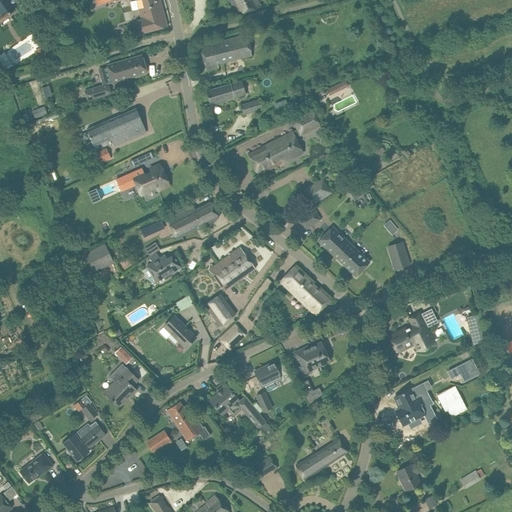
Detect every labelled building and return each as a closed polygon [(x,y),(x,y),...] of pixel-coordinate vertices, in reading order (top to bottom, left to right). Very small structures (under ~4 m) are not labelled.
[(0,0),(0,14),(5,11),(7,14),(19,7),(14,0),(0,0)] [(159,0),(135,0),(141,20),(136,21),(136,24),(138,34),(167,27),(159,0)] [(257,0),(229,0),(236,15),(260,5),(257,0)] [(246,34),(210,44),(200,47),(206,70),(217,68),(216,64),(224,62),(252,55),(246,34)] [(34,51),(39,59),(48,53),(43,46),(34,51)] [(108,67),(99,69),(103,85),(108,84),(112,83),(145,73),(147,73),(142,55),(140,55),(133,57),(107,65),(107,66),(108,67)] [(239,81),(206,91),(210,105),(243,95),(239,81)] [(103,85),(84,90),(87,101),(111,95),(108,84),(103,85)] [(331,95),(338,91),(335,85),(328,88),(331,95)] [(41,88),(44,98),(51,95),(48,86),(41,88)] [(240,105),(243,115),(263,109),(260,99),(240,105)] [(277,115),(290,111),(286,102),(274,106),(277,115)] [(47,115),(44,107),(32,112),(35,120),(47,115)] [(86,130),(93,146),(111,138),(114,146),(146,132),(136,108),(86,130)] [(292,120),(297,129),(293,132),(292,131),(247,153),(258,175),(303,152),(299,145),(297,146),(294,140),(296,139),(295,136),(299,134),(300,135),(320,125),(313,110),(292,120)] [(378,157),(387,152),(383,147),(375,151),(378,157)] [(106,148),(92,154),(93,155),(89,156),(93,164),(96,163),(96,164),(110,158),(106,148)] [(0,168),(10,165),(6,151),(0,153),(0,168)] [(144,155),(147,161),(153,158),(151,152),(144,155)] [(133,167),(139,164),(137,158),(130,161),(133,167)] [(142,168),(117,179),(122,191),(136,185),(141,195),(153,189),(152,188),(156,186),(158,191),(170,186),(160,164),(150,168),(151,171),(151,172),(145,175),(145,174),(144,174),(142,168)] [(302,192),(311,205),(332,192),(323,178),(302,192)] [(94,203),(103,200),(97,188),(89,191),(94,203)] [(192,203),(165,217),(176,239),(218,218),(210,201),(195,209),(192,203)] [(297,220),(304,230),(320,220),(314,210),(297,220)] [(160,218),(152,221),(156,231),(164,227),(160,218)] [(384,225),(392,234),(398,228),(390,220),(384,225)] [(324,247),(337,259),(351,244),(332,226),(318,241),(320,243),(321,243),(325,246),(324,247)] [(156,242),(146,249),(150,255),(160,249),(156,242)] [(84,253),(94,273),(114,263),(105,244),(84,253)] [(351,244),(337,259),(356,277),(370,262),(351,244)] [(208,269),(224,290),(255,267),(239,246),(208,269)] [(394,269),(409,265),(405,250),(390,255),(394,269)] [(146,258),(149,264),(146,266),(156,282),(172,272),(181,267),(174,255),(167,259),(165,255),(160,258),(157,252),(146,258)] [(280,282),(316,315),(329,301),(294,267),(280,282)] [(457,292),(441,301),(447,312),(463,304),(457,292)] [(235,316),(229,308),(218,295),(205,305),(215,318),(221,326),(235,316)] [(180,311),(193,304),(189,296),(176,302),(180,311)] [(389,336),(397,352),(414,344),(418,350),(434,342),(423,322),(419,313),(409,318),(412,324),(389,336)] [(196,337),(189,330),(174,316),(164,326),(179,341),(186,348),(196,337)] [(479,323),(468,325),(473,344),(483,341),(479,323)] [(219,339),(230,350),(246,335),(235,324),(219,339)] [(308,346),(301,349),(303,354),(296,357),(300,366),(305,376),(313,372),(312,369),(321,365),(330,361),(321,342),(308,348),(308,346)] [(114,353),(126,364),(132,358),(120,347),(114,353)] [(472,359),(457,366),(460,374),(464,381),(479,373),(472,359)] [(274,362),(254,371),(256,375),(258,380),(261,387),(280,379),(281,378),(284,384),(292,380),(284,364),(277,368),(274,362)] [(114,382),(104,393),(111,400),(118,407),(136,390),(132,386),(138,380),(131,372),(127,369),(122,364),(109,376),(114,382)] [(306,382),(298,385),(308,407),(322,396),(318,389),(312,392),(311,393),(306,382)] [(422,383),(394,397),(400,409),(395,411),(403,425),(407,423),(410,428),(421,423),(418,417),(424,415),(425,416),(433,412),(429,405),(432,403),(422,383)] [(241,409),(235,403),(239,400),(232,392),(226,385),(219,390),(221,391),(210,401),(216,408),(222,415),(228,410),(233,416),(241,409)] [(455,386),(437,395),(444,411),(463,402),(455,386)] [(272,408),(264,391),(255,396),(263,413),(272,408)] [(86,396),(78,402),(83,408),(81,409),(90,420),(98,414),(89,403),(91,402),(86,396)] [(191,413),(188,415),(179,402),(167,410),(170,415),(187,440),(193,436),(194,438),(199,434),(205,430),(203,427),(197,417),(195,419),(191,413)] [(243,412),(258,428),(259,427),(267,437),(274,431),(265,422),(266,421),(252,404),(243,412)] [(28,428),(22,431),(26,438),(32,434),(32,435),(39,432),(33,422),(27,426),(28,428)] [(75,433),(62,443),(77,462),(89,452),(87,449),(105,435),(96,424),(95,422),(90,426),(91,428),(80,436),(78,438),(75,433)] [(170,441),(164,431),(147,442),(153,452),(170,441)] [(295,466),(304,480),(348,452),(339,438),(295,466)] [(43,453),(19,471),(22,475),(28,483),(38,476),(39,476),(52,466),(53,465),(52,465),(51,464),(43,454),(43,453)] [(273,471),(277,468),(270,456),(251,468),(259,480),(264,477),(262,475),(272,469),(273,471)] [(410,464),(405,467),(397,472),(406,491),(415,486),(420,484),(415,474),(422,470),(418,462),(411,466),(410,464)] [(479,477),(484,474),(481,468),(460,479),(465,488),(481,479),(479,477)] [(2,487),(11,499),(18,493),(9,482),(2,487)] [(0,511),(5,511),(12,508),(5,500),(1,494),(0,495),(0,511)] [(168,507),(163,499),(164,498),(162,495),(148,504),(153,511),(172,511),(169,507),(168,507)] [(208,506),(204,509),(202,507),(196,511),(229,511),(215,495),(205,503),(206,504),(208,506)] [(428,508),(437,505),(434,495),(425,498),(428,508)]
